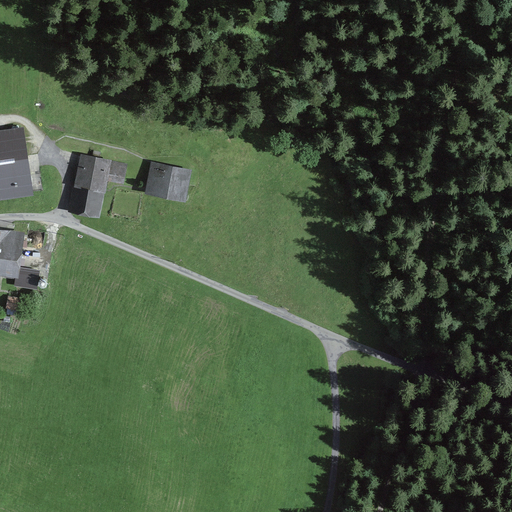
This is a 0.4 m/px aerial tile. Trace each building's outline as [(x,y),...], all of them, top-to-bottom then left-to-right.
[(20,128),(0,131),(0,196),(30,192),(20,128)] [(84,157),(75,206),(95,210),(98,191),(100,192),(102,179),(122,182),(126,164),(84,157)] [(156,178),(154,189),(181,194),(186,172),(155,166),(153,178),(156,178)] [(0,270),(16,272),(21,234),(0,231),(0,270)] [(9,297),(8,306),(17,308),(18,299),(9,297)]
